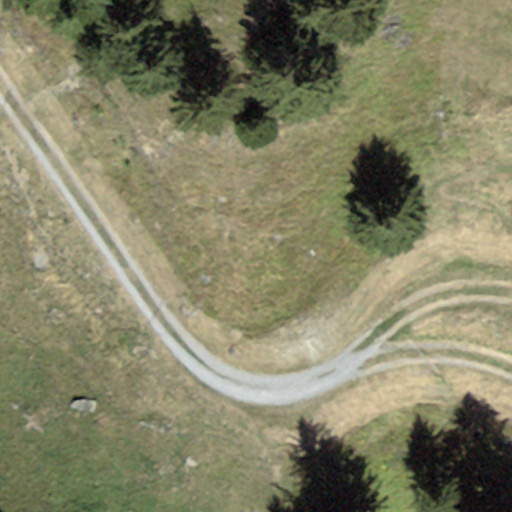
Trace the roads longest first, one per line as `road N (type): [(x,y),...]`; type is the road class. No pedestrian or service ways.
road 1 (track): [(0,71),(172,305),(245,374),(284,382),(330,375),(368,359),(390,325),(440,295),(511,293)]
road 2 (track): [(368,359),(427,347),(484,353),(511,366)]
